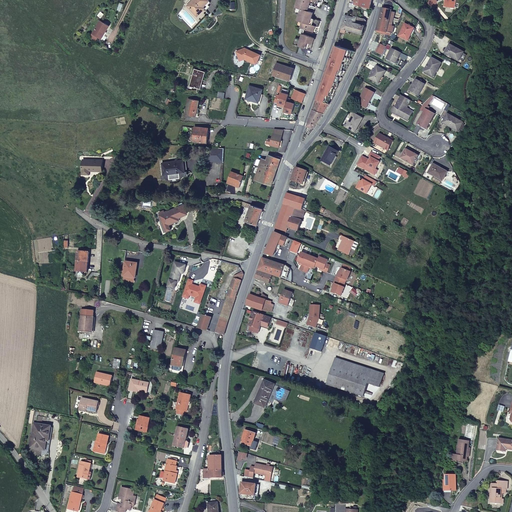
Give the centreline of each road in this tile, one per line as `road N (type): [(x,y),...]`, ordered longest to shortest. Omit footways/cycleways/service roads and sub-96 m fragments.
road 1 (residential): [(437,143),(422,145),(382,116),(430,33),(425,18),(400,0)]
road 2 (secondary): [(379,0),(330,115),(293,152)]
road 3 (residential): [(252,267),(99,225)]
road 4 (residential): [(225,360),(183,511)]
road 5 (secondary): [(234,511),(225,360)]
road 6 (residential): [(102,309),(206,335),(225,360)]
road 7 (secondary): [(300,126),(342,0)]
road 8 (secondary): [(252,267),(293,152)]
